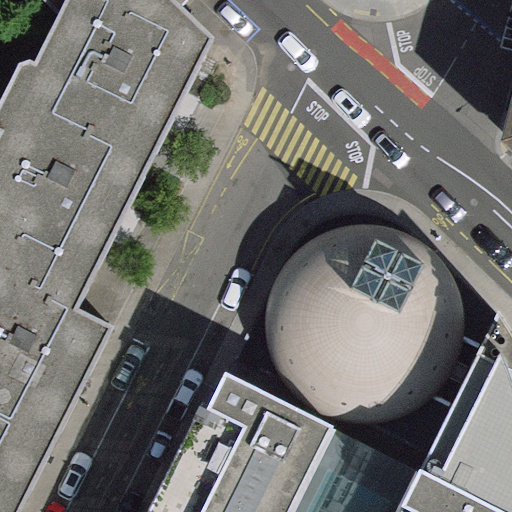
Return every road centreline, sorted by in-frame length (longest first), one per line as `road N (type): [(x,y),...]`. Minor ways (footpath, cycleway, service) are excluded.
road 1 (residential): [(92,511),(223,253),(348,73)]
road 2 (residential): [(489,0),(412,136)]
road 3 (tertiary): [(412,136),(511,227)]
